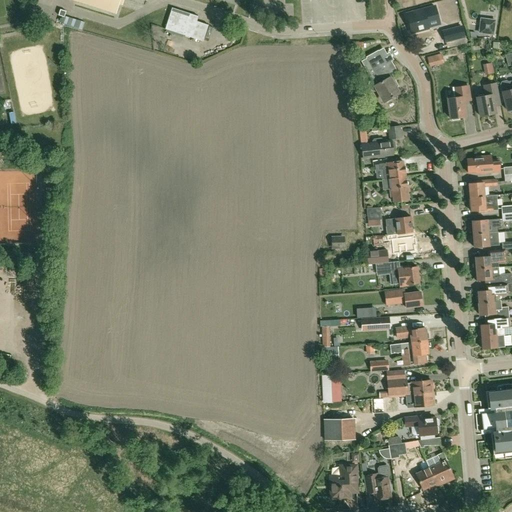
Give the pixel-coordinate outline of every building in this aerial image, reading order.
[(72,0),(116,14),(119,4),(122,5),(123,0),(72,0)] [(426,19),(437,16),(435,7),(407,14),(412,33),(428,28),(426,19)] [(198,17),(189,14),(189,17),(171,11),(165,29),(203,42),(208,25),(196,22),(198,17)] [(479,26),(478,33),(493,35),(495,20),(488,19),(487,23),(483,26),(479,26)] [(461,27),(442,32),(445,42),(464,37),(461,27)] [(378,52),(366,58),(377,77),(371,80),(370,80),(370,81),(369,81),(369,82),(369,83),(368,83),(368,84),(368,85),(368,86),(368,87),(368,88),(369,88),(369,89),(370,89),(370,90),(371,91),(372,91),(373,91),(373,92),(374,92),(375,92),(376,92),(382,103),(384,102),(398,94),(395,88),(398,87),(390,73),(395,70),(391,62),(386,65),(378,52)] [(441,54),(427,58),(429,67),(444,63),(441,54)] [(483,63),(485,73),(492,72),(491,62),(483,63)] [(511,80),(508,81),(506,80),(502,81),(500,83),(507,110),(511,108),(511,80)] [(483,85),(485,96),(477,97),(480,116),(496,113),(494,106),(500,104),(496,83),(483,85)] [(459,119),(459,117),(465,117),(463,101),(470,100),(468,86),(453,88),(454,98),(448,99),(450,118),(452,118),(452,120),(459,119)] [(390,139),(401,138),(399,126),(388,128),(390,139)] [(366,140),(366,129),(358,129),(359,140),(366,140)] [(391,142),(383,142),(383,140),(381,139),(374,140),(373,141),(373,144),(362,145),(363,158),(393,155),(392,151),(394,151),(395,149),(395,143),(393,142),(391,142)] [(476,175),(500,173),(499,159),(491,160),(491,156),(467,158),(468,173),(476,172),(476,175)] [(404,168),(404,167),(403,167),(402,162),(379,165),(380,171),(383,170),(384,179),(382,179),(382,180),(406,177),(405,173),(406,171),(406,169),(404,168)] [(511,166),(503,168),(504,175),(511,174),(511,166)] [(406,177),(382,180),(383,189),(392,188),(393,202),(408,200),(407,187),(408,185),(408,183),(406,182),(406,177)] [(484,196),(484,186),(488,186),(497,185),(497,180),(476,181),(476,183),(469,184),(470,197),(484,196)] [(489,196),(484,196),(470,197),(472,212),(479,211),(479,212),(493,211),(493,210),(498,210),(496,195),(489,196)] [(511,205),(501,206),(502,214),(511,212),(511,205)] [(382,219),(380,207),(366,209),(368,220),(382,219)] [(511,212),(502,214),(502,221),(511,220),(511,212)] [(410,217),(385,220),(387,236),(396,235),(397,235),(412,233),(410,217)] [(500,218),(487,219),(472,221),(473,234),(488,232),(498,231),(497,228),(500,228),(500,218)] [(473,234),(473,235),(472,236),(471,236),(472,241),(472,242),(474,242),(474,247),(489,246),(489,245),(499,245),(498,231),(488,232),(473,234)] [(387,236),(387,241),(391,240),(393,254),(398,254),(415,252),(414,246),(416,246),(415,238),(413,238),(413,237),(397,239),(396,235),(387,236)] [(331,249),(345,249),(344,236),(331,237),(331,249)] [(511,241),(501,243),(502,249),(511,248),(511,241)] [(383,264),(388,263),(386,250),(366,253),(368,266),(383,264)] [(473,268),(475,269),(475,270),(491,269),(498,268),(497,260),(503,260),(503,250),(488,251),(488,257),(474,258),(475,263),(473,264),(473,268)] [(394,263),(388,263),(383,264),(384,271),(395,270),(394,263)] [(417,267),(410,268),(410,266),(397,267),(399,287),(407,286),(407,284),(419,283),(417,267)] [(491,269),(475,270),(476,281),(492,280),(492,284),(511,283),(511,274),(498,275),(498,268),(491,269)] [(478,303),(501,301),(501,300),(500,300),(500,296),(508,296),(508,292),(510,292),(511,292),(511,282),(511,283),(492,284),(485,285),(485,291),(477,291),(477,297),(476,298),(476,302),(478,302),(478,303)] [(420,292),(405,294),(404,290),(385,293),(386,304),(394,303),(395,304),(405,303),(406,308),(422,306),(420,292)] [(501,307),(501,301),(478,303),(479,315),(496,314),(497,318),(509,317),(508,307),(501,307)] [(333,317),(340,317),(340,304),(332,305),(333,317)] [(509,317),(497,318),(485,319),(485,325),(480,325),(480,330),(479,331),(478,332),(478,335),(479,336),(481,336),(481,337),(497,336),(504,335),(510,335),(510,334),(511,334),(511,330),(511,327),(510,327),(509,317)] [(390,328),(390,318),(362,320),(362,330),(390,328)] [(397,338),(411,336),(411,342),(426,340),(426,338),(429,338),(428,333),(425,333),(425,327),(410,329),(410,327),(396,328),(397,338)] [(480,344),(481,344),(482,349),(505,347),(504,335),(497,336),(481,337),(481,338),(480,338),(479,339),(479,343),(480,344)] [(411,342),(411,343),(401,344),(403,365),(426,362),(425,354),(428,354),(426,340),(411,342)] [(338,347),(322,348),(323,359),(338,358),(338,347)] [(369,361),(370,372),(388,370),(387,360),(369,361)] [(324,364),(322,368),(324,373),(329,373),(332,369),(330,364),(324,364)] [(406,396),(413,396),(413,395),(420,394),(432,393),(431,381),(411,383),(412,384),(406,384),(406,378),(403,379),(402,371),(386,372),(389,398),(401,396),(400,395),(406,394),(406,396)] [(331,375),(322,375),(323,403),(332,403),(331,375)] [(488,409),(488,413),(481,414),(482,422),(483,430),(490,429),(491,433),(490,433),(493,455),(504,453),(504,458),(511,457),(511,384),(505,384),(496,387),(496,390),(485,392),(487,409),(488,409)] [(413,396),(414,407),(433,405),(432,393),(420,394),(413,395),(413,396)] [(434,418),(424,419),(424,417),(405,418),(406,426),(411,426),(411,433),(413,435),(415,436),(419,435),(420,440),(434,438),(434,434),(436,433),(435,426),(437,426),(438,424),(438,420),(436,418),(434,419),(434,418)] [(355,419),(346,419),(325,420),(326,441),(355,440),(355,419)] [(440,445),(440,437),(434,438),(420,440),(417,440),(420,448),(423,448),(423,446),(440,445)] [(404,443),(388,446),(389,449),(398,448),(399,455),(406,454),(404,443)] [(440,462),(429,467),(433,476),(434,475),(438,483),(444,480),(445,481),(447,482),(452,480),(452,478),(452,476),(453,476),(446,460),(447,460),(443,452),(436,455),(440,462)] [(421,464),(418,465),(417,461),(412,464),(416,473),(415,474),(422,490),(428,487),(429,489),(431,489),(436,487),(437,485),(436,483),(438,483),(434,475),(433,476),(429,467),(424,470),(421,464)] [(340,477),(330,477),(331,499),(350,498),(350,492),(357,492),(356,466),(340,467),(340,477)] [(378,469),(379,476),(375,476),(375,475),(365,476),(367,494),(374,493),(375,500),(390,498),(389,492),(391,491),(392,490),(391,485),(389,484),(388,484),(387,477),(388,476),(389,475),(388,467),(387,466),(379,467),(378,469)]
